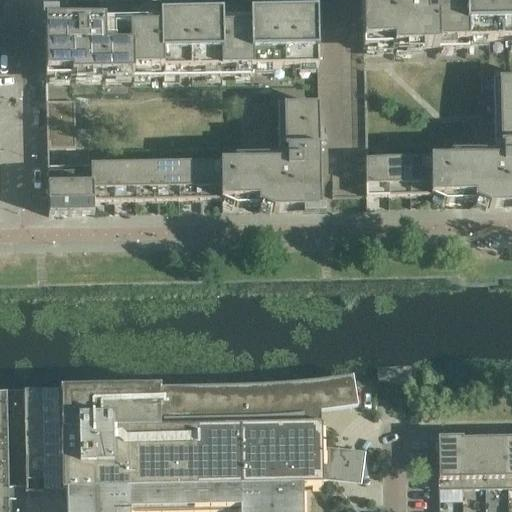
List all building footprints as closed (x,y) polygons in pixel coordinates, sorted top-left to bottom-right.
[(511,42),(511,0),(451,0),(435,0),(434,0),(361,0),(362,16),(362,53),(395,52),(437,51),(438,51),(467,50),(468,50),(468,44),(488,43),(510,43),(511,42)] [(68,26),(44,26),(44,42),(44,53),(45,68),(45,79),(74,79),(74,83),(74,99),(133,98),(133,92),(269,89),(271,152),(278,152),(278,150),(305,150),(305,141),(318,141),(318,171),(365,170),(365,162),(367,162),(367,149),(366,96),(365,96),(364,20),(129,25),(100,25),(70,26),(68,26)] [(74,99),(74,83),(74,79),(45,79),(45,83),(45,99),(74,99)] [(511,80),(511,81),(492,81),(492,82),(493,104),(493,126),(494,149),(502,148),(502,160),(474,160),(431,161),(432,199),(445,204),(470,204),(475,203),(488,210),(489,210),(509,209),(511,208),(511,80)] [(75,151),(74,99),(45,99),(47,152),(75,151)] [(320,187),(320,180),(319,141),(318,106),(277,107),(278,150),(278,152),(278,153),(286,153),(286,156),(286,164),(258,164),(221,165),(222,203),(236,209),(255,208),(260,208),(273,214),(293,213),(320,212),(320,208),(320,203),(320,196),(320,187)] [(410,199),(409,161),(388,162),(388,199),(410,199)] [(432,199),(431,161),(409,161),(410,199),(430,198),(432,199)] [(388,199),(388,162),(367,162),(365,162),(365,198),(365,200),(388,199)] [(222,203),(221,165),(199,166),(200,203),(222,203)] [(178,203),(178,166),(156,167),(157,204),(178,203)] [(200,203),(199,166),(178,166),(178,203),(200,203)] [(135,204),(135,167),(113,168),(114,205),(135,204)] [(157,204),(156,167),(135,167),(135,204),(157,204)] [(70,183),(70,168),(47,169),(47,183),(70,183)] [(90,187),(90,168),(70,168),(70,183),(47,183),(47,187),(70,187),(90,187)] [(114,205),(113,168),(90,168),(90,187),(92,187),(92,217),(94,218),(93,205),(114,205)] [(71,211),(70,187),(47,187),(48,218),(51,218),(50,211),(71,211)] [(92,217),(92,187),(90,187),(70,187),(71,211),(71,218),(91,217),(92,217)] [(302,511),(302,488),(322,487),(322,482),(337,482),(336,453),(322,453),(321,426),(320,426),(320,415),(337,413),(357,410),(352,379),(323,383),(304,385),(287,387),(275,388),(263,388),(251,389),(160,391),(160,388),(60,390),(60,394),(61,394),(62,431),(61,431),(62,492),(66,492),(67,501),(66,501),(66,511),(302,511)] [(9,511),(9,501),(9,488),(7,391),(0,391),(0,511),(9,511)] [(44,482),(42,391),(24,392),(26,493),(44,493),(44,482)] [(461,442),(462,442),(462,440),(437,441),(438,493),(462,492),(461,442)] [(507,491),(506,441),(484,442),(485,492),(507,491)] [(485,492),(484,442),(462,442),(461,442),(462,492),(485,492)]
